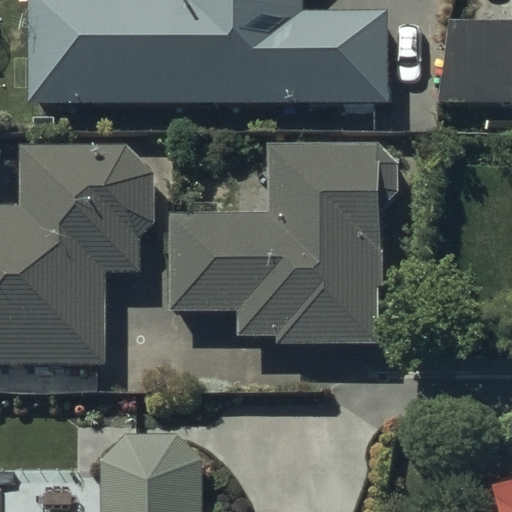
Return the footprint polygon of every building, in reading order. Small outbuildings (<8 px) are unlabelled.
[(176,0),(176,1),(30,1),(32,115),(387,115),(387,24),(302,24),(301,0),(176,0)] [(511,32),(452,33),(442,119),(511,118),(511,32)] [(22,219),(0,218),(0,376),(109,378),(108,286),(142,285),(143,251),(157,237),(158,185),(129,162),(22,163),(22,219)] [(273,229),(175,229),(174,325),(241,325),(242,351),(281,351),(282,358),(380,358),(379,301),(384,301),(384,220),(400,207),(400,177),(386,163),(273,162),(273,229)] [(103,511),(204,511),(204,473),(179,450),(128,450),(105,476),(103,511)]
